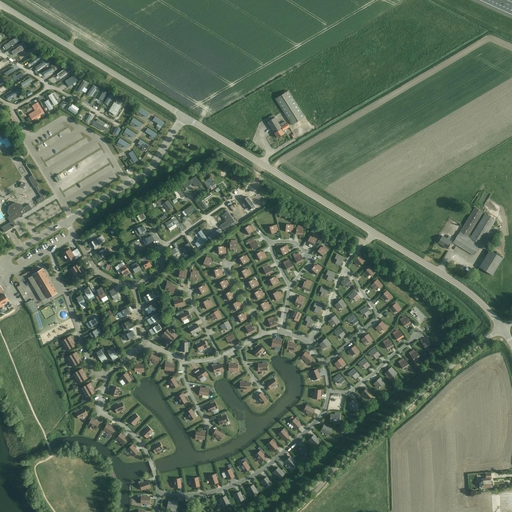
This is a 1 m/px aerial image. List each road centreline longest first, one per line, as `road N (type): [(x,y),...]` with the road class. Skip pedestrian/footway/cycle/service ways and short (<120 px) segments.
road 1 (unclassified): [(501,327),(456,283),(183,116)]
road 2 (unclassified): [(283,511),(501,327)]
road 3 (unclassified): [(183,116),(0,4)]
road 4 (unclassified): [(68,222),(154,166),(183,116)]
